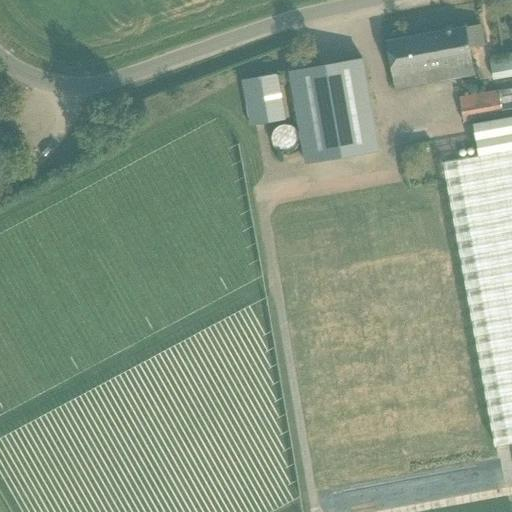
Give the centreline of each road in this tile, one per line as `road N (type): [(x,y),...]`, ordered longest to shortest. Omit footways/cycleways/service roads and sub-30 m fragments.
road 1 (unclassified): [(75,92),(301,15),(377,0)]
road 2 (unclassified): [(0,181),(55,143),(75,92)]
